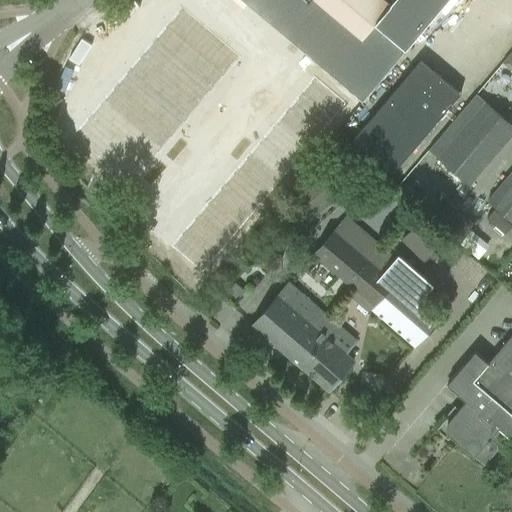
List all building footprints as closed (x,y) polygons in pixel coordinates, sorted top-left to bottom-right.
[(240,0),(362,102),(449,0),(394,0),(390,5),(383,0),(240,0)] [(130,184),(240,56),(181,7),(71,134),(130,184)] [(511,19),(487,47),(501,60),(511,47),(511,19)] [(511,53),(502,65),(511,74),(511,53)] [(393,173),(447,109),(460,94),(421,60),(353,139),(393,173)] [(313,77),(170,245),(201,271),(345,103),(313,77)] [(469,185),(511,135),(511,124),(485,102),(437,158),(469,185)] [(511,222),(511,172),(487,201),(511,222)] [(307,222),(334,201),(315,177),(288,199),(307,222)] [(351,286),(381,248),(346,218),(314,254),(351,286)] [(444,239),(423,218),(402,239),(424,260),(444,239)] [(381,248),(351,286),(363,295),(358,301),(357,302),(368,312),(370,310),(415,349),(438,322),(439,321),(438,320),(437,322),(434,319),(417,304),(433,285),(398,254),(395,257),(394,259),(381,248)] [(290,358),(326,317),(288,284),(265,310),(252,325),(290,358)] [(328,390),(341,375),(353,361),(345,354),(355,342),(326,317),(290,358),(328,390)] [(446,417),(436,429),(448,439),(450,436),(474,456),(498,428),(503,433),(511,440),(511,333),(489,362),(476,350),(446,384),(466,401),(449,420),(446,417)]
